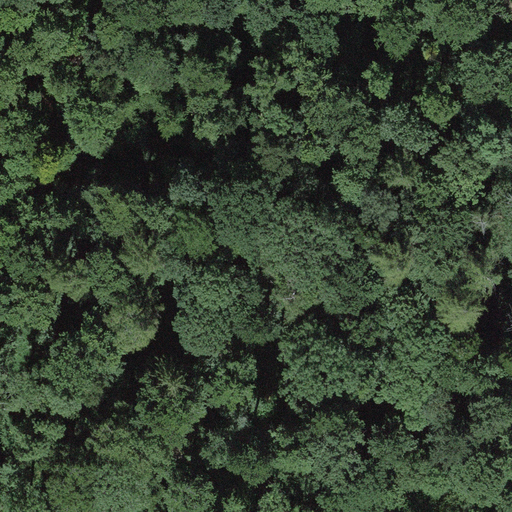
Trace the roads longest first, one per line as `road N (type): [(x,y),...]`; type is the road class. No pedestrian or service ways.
road 1 (track): [(198,511),(181,486),(63,109)]
road 2 (track): [(108,0),(0,264)]
